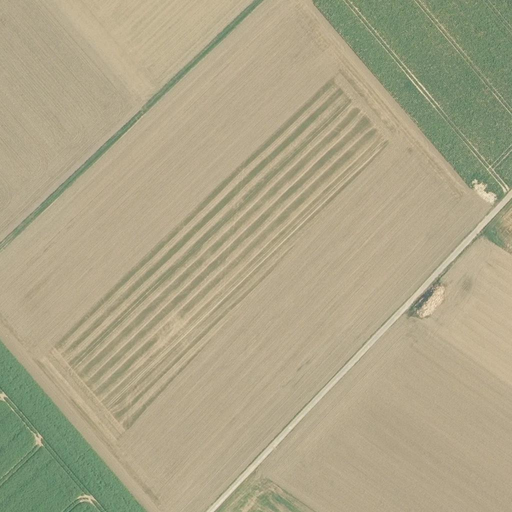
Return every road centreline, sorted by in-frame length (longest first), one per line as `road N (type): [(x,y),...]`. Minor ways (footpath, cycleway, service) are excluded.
road 1 (track): [(511,208),(223,511)]
road 2 (track): [(278,0),(0,263)]
